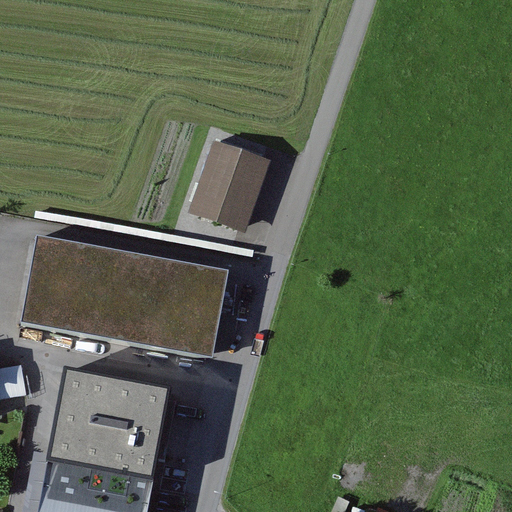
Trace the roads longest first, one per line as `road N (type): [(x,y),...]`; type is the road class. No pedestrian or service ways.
road 1 (unclassified): [(368,0),(245,375)]
road 2 (residential): [(245,375),(204,511)]
